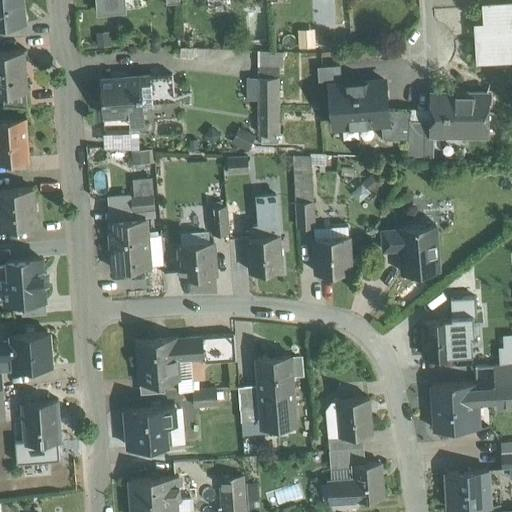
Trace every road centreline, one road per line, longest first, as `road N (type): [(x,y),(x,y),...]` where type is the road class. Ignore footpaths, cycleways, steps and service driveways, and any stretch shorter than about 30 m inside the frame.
road 1 (residential): [(87,310),(298,312),(372,332),(393,375),(419,511)]
road 2 (residential): [(61,0),(87,310)]
road 3 (residential): [(87,310),(102,511)]
